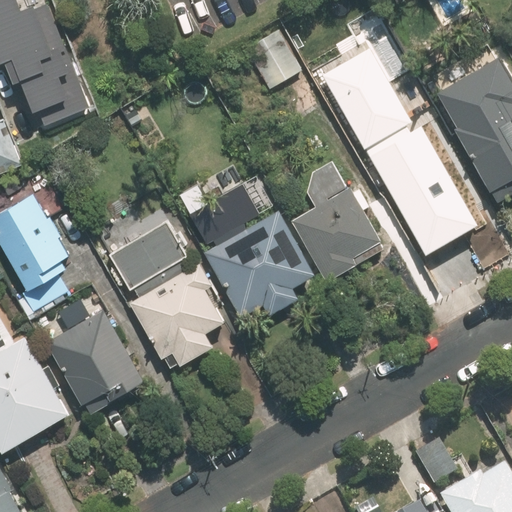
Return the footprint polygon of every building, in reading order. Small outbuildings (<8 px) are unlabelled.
[(84,111),(39,0),(0,0),(0,62),(28,134),(84,111)] [(511,83),(498,57),(432,93),(487,194),(511,180),(511,83)] [(368,104),(354,81),(330,96),(344,119),(368,104)] [(394,115),(354,137),(409,238),(433,226),(436,231),(470,213),(434,147),(427,150),(410,119),(399,124),(394,115)] [(0,175),(27,163),(7,118),(0,120),(0,175)] [(352,193),(333,159),(297,179),(313,206),(288,220),(324,284),(384,250),(363,213),(370,209),(359,189),(352,193)] [(65,271),(59,261),(69,255),(35,194),(0,213),(0,252),(33,311),(68,291),(58,275),(65,271)] [(265,316),(295,300),(290,290),(313,277),(277,213),(260,222),(253,210),(195,242),(238,320),(260,307),(265,316)] [(183,258),(164,225),(110,256),(130,289),(183,258)] [(447,249),(421,264),(441,299),(468,284),(447,249)] [(170,356),(177,368),(211,349),(202,334),(224,322),(206,289),(212,286),(199,263),(126,304),(160,362),(170,356)] [(101,311),(43,344),(79,408),(82,406),(88,416),(143,385),(101,311)] [(0,455),(68,416),(22,337),(11,344),(0,325),(0,455)] [(439,441),(415,453),(431,485),(455,474),(439,441)] [(511,511),(511,482),(501,463),(438,498),(445,511),(511,511)] [(0,511),(20,511),(0,472),(0,511)] [(424,511),(418,499),(395,511),(424,511)]
